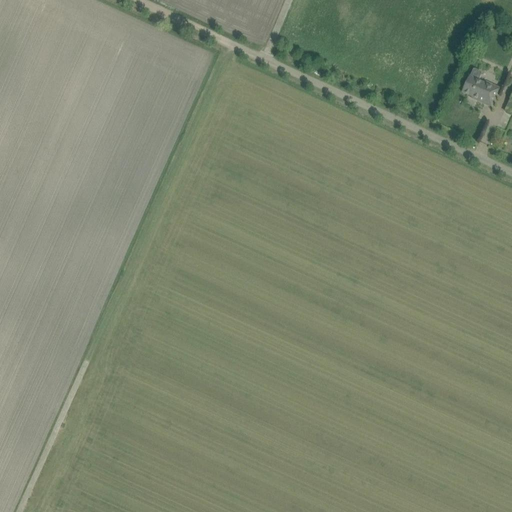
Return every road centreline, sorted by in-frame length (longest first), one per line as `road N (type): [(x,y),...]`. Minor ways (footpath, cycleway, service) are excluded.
road 1 (track): [(237,47),(224,60),(22,511)]
road 2 (track): [(133,0),(511,173)]
